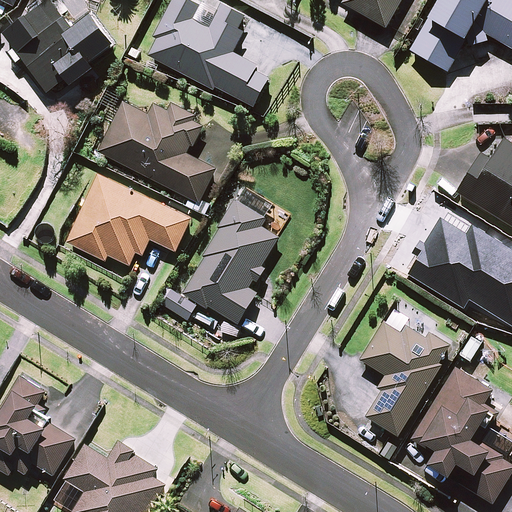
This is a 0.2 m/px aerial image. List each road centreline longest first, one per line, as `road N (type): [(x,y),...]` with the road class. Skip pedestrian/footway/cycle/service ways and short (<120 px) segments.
road 1 (residential): [(239,430),(0,282)]
road 2 (residential): [(382,209),(239,430)]
road 3 (residential): [(382,209),(410,139),(386,79),(344,60),(319,89),(323,122)]
road 4 (residential): [(376,511),(239,430)]
